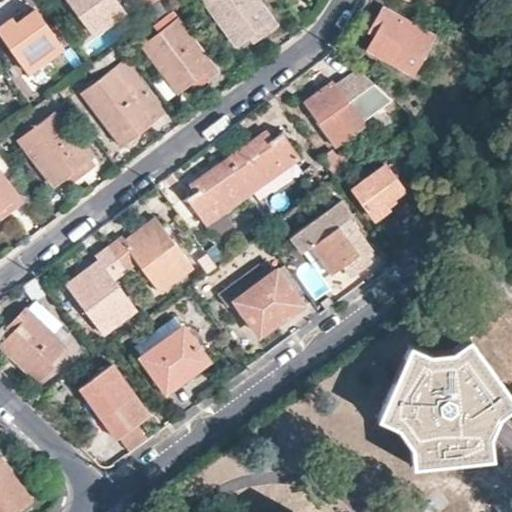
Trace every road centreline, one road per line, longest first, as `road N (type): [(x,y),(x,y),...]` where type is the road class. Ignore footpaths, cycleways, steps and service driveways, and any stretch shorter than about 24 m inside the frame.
road 1 (residential): [(0,281),(329,26),(342,0)]
road 2 (residential): [(99,501),(435,268)]
road 3 (residential): [(99,501),(0,397)]
